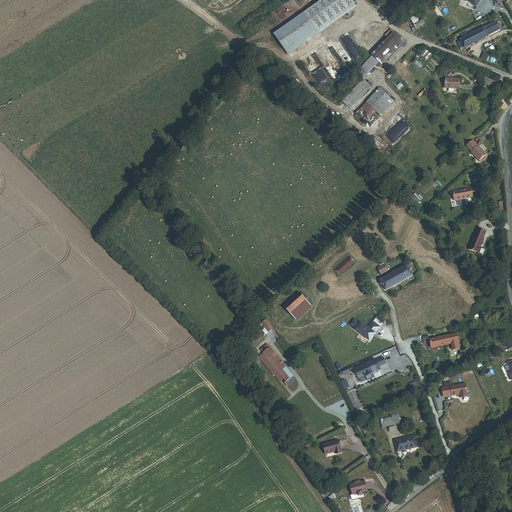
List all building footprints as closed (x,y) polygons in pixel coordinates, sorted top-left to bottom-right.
[(318,28),(355,1),(353,0),(322,0),(306,12),(318,28)] [(355,1),(318,28),(321,32),(358,5),(355,1)] [(421,10),(413,16),(416,20),(424,15),(421,10)] [(306,12),(276,34),(287,50),(318,28),(306,12)] [(406,27),(416,20),(413,16),(403,22),(406,27)] [(484,27),(489,36),(500,30),(496,21),(484,27)] [(463,46),(464,48),(489,36),(484,27),(468,36),(463,38),(460,40),(463,46)] [(290,54),(321,32),(318,28),(287,50),(290,54)] [(372,55),(379,61),(400,39),(394,32),(372,55)] [(380,62),(382,64),(404,42),(400,39),(379,61),(380,62)] [(424,50),(418,58),(424,63),(430,55),(424,50)] [(360,69),(367,76),(380,62),(379,61),(372,55),(359,68),(360,69)] [(363,79),(367,76),(360,69),(357,73),(358,74),(363,79)] [(336,108),(343,101),(363,79),(358,74),(331,103),(336,108)] [(445,88),(458,88),(459,79),(445,78),(445,88)] [(350,108),(371,87),(363,79),(343,101),(350,108)] [(381,116),(394,102),(380,88),(367,102),(381,116)] [(333,111),(336,108),(331,103),(329,101),(326,105),(333,111)] [(370,127),(381,116),(367,102),(356,113),(370,127)] [(397,114),(392,120),(407,132),(411,126),(397,114)] [(391,148),(397,143),(385,130),(379,135),(391,148)] [(478,146),(472,140),(466,146),(472,152),(471,152),(479,161),(479,160),(481,162),(487,157),(485,155),(486,154),(478,146)] [(160,179),(167,185),(180,170),(172,163),(160,179)] [(472,196),(480,195),(479,187),(471,189),(472,196)] [(473,197),(472,196),(471,189),(471,188),(453,191),(454,200),(473,197)] [(411,215),(415,211),(412,207),(408,210),(407,211),(411,215)] [(481,248),(485,239),(484,239),(487,232),(479,228),(476,236),(476,235),(470,249),(479,253),(481,248)] [(336,272),(339,275),(355,261),(352,258),(336,272)] [(381,275),(388,271),(385,265),(378,268),(381,275)] [(380,280),(386,290),(413,276),(410,269),(408,266),(380,280)] [(290,313),(306,299),(300,293),(288,303),(286,300),(282,304),(290,313)] [(290,313),(296,320),(311,306),(306,299),(290,313)] [(269,332),(273,329),(266,319),(261,323),(269,332)] [(355,320),(351,325),(356,329),(356,330),(370,341),(381,327),(373,322),(368,328),(361,323),(361,324),(355,320)] [(265,334),(269,332),(261,323),(258,325),(265,334)] [(430,340),(432,348),(460,342),(458,334),(430,340)] [(260,349),(263,352),(270,347),(267,343),(260,349)] [(291,377),(293,376),(270,347),(263,352),(271,362),(278,371),(284,378),(286,381),(291,377)] [(266,366),(271,362),(263,352),(258,356),(266,366)] [(376,360),(354,370),(358,380),(365,377),(367,381),(374,378),(372,374),(380,371),(378,367),(385,364),(383,358),(376,361),(376,360)] [(274,374),(278,371),(271,362),(266,366),(273,375),(274,374)] [(280,382),(284,378),(278,371),(274,374),(280,382)] [(285,383),(287,386),(294,381),(291,377),(286,381),(285,383)] [(442,388),(444,397),(453,395),(460,394),(460,396),(468,395),(466,383),(442,388)] [(380,420),(382,427),(401,423),(399,415),(380,420)] [(398,452),(417,447),(414,436),(395,441),(398,452)] [(335,453),(342,452),(339,440),(323,444),(326,454),(335,452),(335,453)] [(351,485),(352,494),(357,493),(358,496),(363,495),(363,493),(367,492),(365,482),(351,485)]
